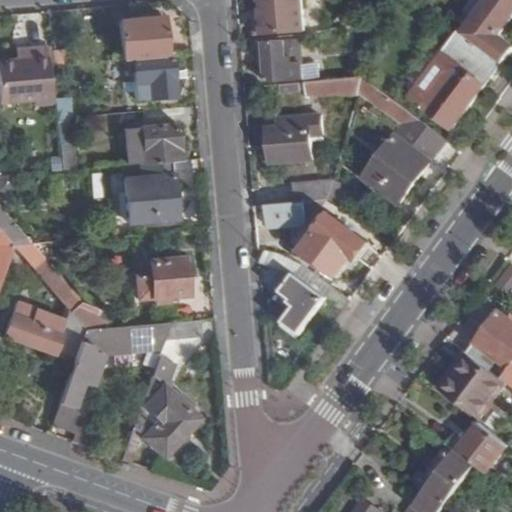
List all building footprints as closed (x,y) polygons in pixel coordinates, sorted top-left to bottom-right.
[(302,0),(259,0),(261,18),(256,17),(256,35),(305,30),(302,0)] [(511,0),(486,0),(462,33),(471,39),(503,63),(511,51),(511,43),(499,34),(511,16),(511,0)] [(119,20),(122,58),(131,57),(166,54),(163,17),(119,20)] [(316,33),(319,55),(344,53),(341,31),(316,33)] [(463,117),(504,65),(503,63),(471,39),(443,74),(440,72),(429,88),(437,94),(435,98),(463,117)] [(299,40),(291,41),(290,55),(299,55),(299,40)] [(290,55),(291,41),(263,42),(263,50),(256,50),(257,62),(264,61),(265,80),(301,79),(299,55),(290,55)] [(420,81),(442,51),(432,44),(409,73),(420,81)] [(33,64),(18,65),(0,66),(0,95),(1,108),(36,106),(36,112),(53,111),(47,47),(32,49),(33,64)] [(17,50),(18,65),(33,64),(32,49),(17,50)] [(173,94),(171,53),(166,54),(131,57),(133,98),(173,94)] [(307,81),(308,90),(308,93),(346,90),(358,94),(363,77),(307,81)] [(307,81),(284,83),(285,91),(308,90),(307,81)] [(401,203),(447,140),(415,116),(369,82),(364,91),(406,123),(410,121),(413,123),(370,180),(401,203)] [(58,120),(73,120),(73,99),(58,99),(58,120)] [(315,158),(313,140),(313,133),(325,132),(323,114),(280,117),(280,125),(271,126),(274,162),(315,158)] [(8,136),(34,137),(33,152),(49,153),(50,122),(8,121),(8,136)] [(136,143),(136,165),(138,165),(172,161),(181,160),(177,125),(141,127),(143,143),(136,143)] [(313,133),(313,140),(325,139),(325,132),(313,133)] [(60,143),(61,169),(75,168),(73,143),(60,143)] [(172,161),(138,165),(139,178),(122,180),(125,223),(177,219),(172,161)] [(308,201),(329,199),(335,179),(295,184),(296,202),(304,201),(308,201)] [(326,206),(329,199),(308,201),(310,208),(326,206)] [(296,202),(268,205),(270,226),(305,223),(304,201),(296,202)] [(0,209),(0,229),(14,246),(31,245),(0,209)] [(304,251),(340,277),(354,258),(359,261),(371,244),(332,214),(304,251)] [(0,229),(0,286),(14,246),(0,229)] [(137,299),(187,296),(183,257),(149,260),(150,273),(134,275),(137,299)] [(45,263),(35,270),(70,311),(73,313),(81,306),(45,263)] [(511,265),(497,286),(511,296),(511,265)] [(304,332),(329,297),(299,275),(285,292),(295,298),(292,303),(298,307),(287,322),(304,332)] [(73,313),(70,311),(66,321),(38,310),(33,323),(13,316),(6,337),(75,361),(86,328),(73,313)] [(511,322),(499,313),(469,354),(511,386),(511,322)] [(201,337),(200,319),(169,322),(164,339),(201,337)] [(164,339),(169,322),(86,328),(75,361),(61,404),(75,408),(84,383),(82,383),(92,352),(99,352),(100,355),(161,350),(164,339)] [(511,386),(469,354),(463,350),(453,362),(464,370),(450,391),(472,408),(476,404),(487,413),(497,399),(510,408),(511,404),(511,386)] [(99,352),(92,352),(82,383),(84,383),(91,385),(100,355),(99,352)] [(134,429),(142,435),(161,453),(195,415),(189,408),(193,405),(182,396),(178,400),(167,389),(171,378),(153,372),(134,429)] [(89,412),(75,408),(61,404),(55,422),(83,430),(89,412)] [(474,464),(487,474),(509,446),(478,423),(457,451),(474,464)] [(124,460),(132,463),(142,435),(134,429),(124,460)] [(422,479),(430,486),(457,451),(447,443),(422,479)] [(409,511),(439,511),(442,508),(474,464),(457,451),(430,486),(416,505),(414,505),(409,511)] [(385,511),(365,498),(354,511),(385,511)]
